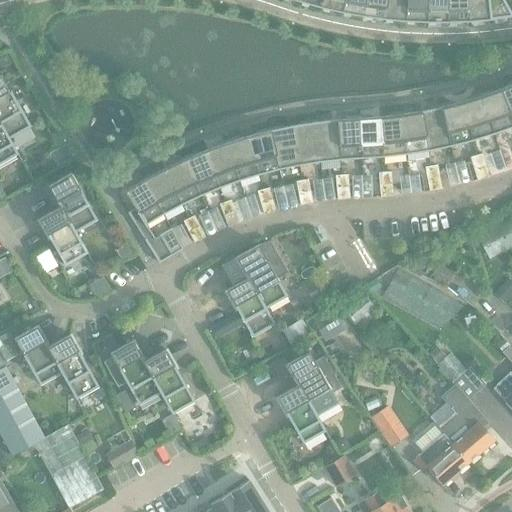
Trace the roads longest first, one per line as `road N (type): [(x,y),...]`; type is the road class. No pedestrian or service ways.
road 1 (residential): [(160,276),(233,236),(296,216),(429,202),(511,179)]
road 2 (residential): [(0,226),(43,296),(62,310),(85,313),(160,276)]
road 3 (residential): [(250,434),(160,276)]
road 4 (residential): [(250,434),(118,511)]
